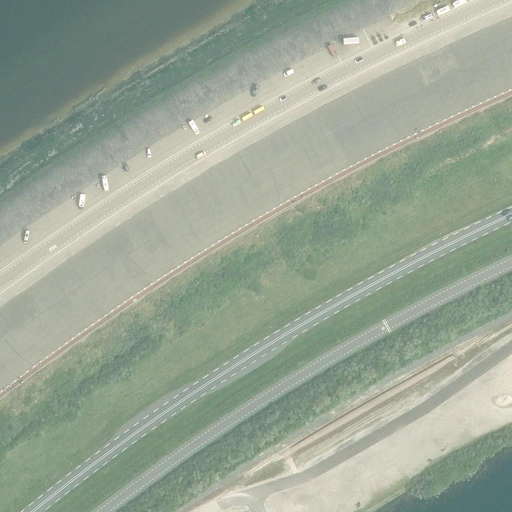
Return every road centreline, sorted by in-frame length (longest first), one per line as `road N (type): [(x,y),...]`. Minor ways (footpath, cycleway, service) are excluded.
road 1 (unclassified): [(0,282),(171,166),(494,0)]
road 2 (primary): [(31,511),(276,338),(511,214)]
road 3 (tertiary): [(102,511),(246,410),(391,323),(511,264)]
